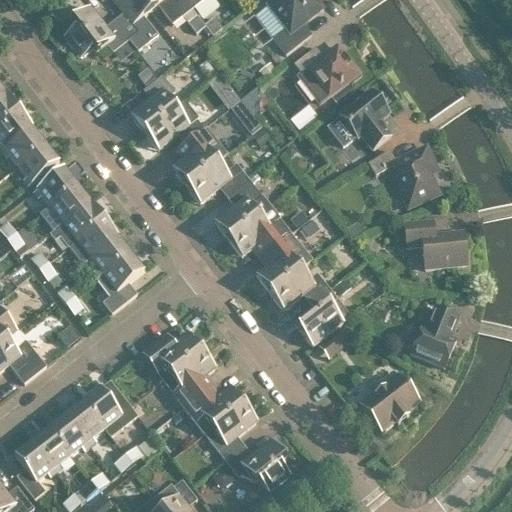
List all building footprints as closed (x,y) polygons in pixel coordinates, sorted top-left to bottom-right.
[(148,21),(155,15),(142,0),(114,0),(128,18),(119,25),(134,44),(133,44),(143,56),(163,40),(148,21)] [(142,0),(155,15),(162,10),(177,29),(187,21),(200,38),(210,30),(209,29),(197,13),(186,0),(142,0)] [(186,0),(197,13),(213,0),(186,0)] [(278,43),(290,60),(316,40),(307,29),(328,13),(317,0),(282,0),(271,9),(290,33),(278,43)] [(118,57),(133,44),(134,44),(119,25),(110,32),(94,12),(76,26),(81,32),(69,41),(85,62),(97,52),(101,58),(112,49),(118,57)] [(218,40),(227,33),(218,22),(209,29),(210,30),(218,40)] [(333,101),(363,78),(343,51),(328,62),(320,52),(298,69),(307,80),(313,75),(333,101)] [(214,52),(205,59),(215,72),(224,65),(214,52)] [(274,67),(263,75),(270,83),(280,75),(274,67)] [(154,73),(142,82),(149,90),(161,81),(154,73)] [(239,79),(228,83),(233,99),(244,96),(239,79)] [(149,137),(180,113),(172,102),(180,96),(167,80),(148,95),(155,104),(135,120),(149,137)] [(0,106),(10,99),(9,98),(0,86),(0,106)] [(354,88),(336,101),(341,109),(359,95),(354,88)] [(366,140),(377,155),(396,140),(385,126),(394,118),(376,95),(344,119),(363,143),(366,140)] [(0,134),(24,115),(10,98),(9,98),(10,99),(0,106),(0,134)] [(255,104),(255,111),(259,116),(265,117),(270,113),(271,106),(267,101),(261,100),(255,104)] [(179,142),(187,151),(209,134),(196,118),(189,123),(180,113),(149,137),(163,155),(179,142)] [(1,151),(6,157),(37,133),(37,134),(38,133),(24,115),(0,134),(0,141),(5,148),(1,151)] [(266,132),(256,140),(264,151),(275,143),(266,132)] [(14,160),(23,171),(50,150),(37,134),(37,133),(6,157),(11,163),(14,160)] [(177,173),(191,191),(222,166),(230,161),(209,134),(187,151),(194,160),(177,173)] [(296,148),(288,154),(294,162),(301,156),(296,148)] [(37,189),(64,168),(50,150),(23,171),(31,182),(28,185),(32,191),(36,188),(37,189)] [(401,166),(394,155),(373,168),(380,180),(394,172),(413,213),(444,199),(432,173),(439,170),(431,152),(401,166)] [(221,195),(228,205),(254,185),(241,169),(231,177),(222,166),(191,191),(205,208),(221,195)] [(55,212),(82,191),(68,173),(41,194),(41,195),(38,198),(42,204),(46,201),(55,212)] [(219,227),(233,244),(275,212),(254,185),(228,205),(236,214),(219,227)] [(82,191),(55,212),(45,220),(58,237),(64,232),(95,208),(95,207),(82,191)] [(73,235),(81,246),(109,224),(95,207),(95,208),(64,232),(69,238),(73,235)] [(263,249),(270,258),(292,241),(280,225),(283,222),(275,212),(233,244),(246,262),(263,249)] [(305,215),(294,223),(300,231),(311,222),(305,215)] [(81,246),(74,252),(87,269),(91,266),(122,242),(122,243),(123,242),(109,224),(81,246)] [(317,224),(306,232),(313,242),(324,234),(317,224)] [(428,251),(430,274),(471,270),(468,237),(439,240),(437,226),(409,229),(411,253),(428,251)] [(361,227),(351,232),(356,243),(367,237),(361,227)] [(12,245),(20,239),(12,228),(3,234),(12,245)] [(261,280),(274,298),(306,273),(317,265),(295,238),(292,241),(270,258),(278,267),(261,280)] [(20,239),(12,245),(20,257),(29,250),(20,239)] [(99,269),(108,280),(135,259),(122,243),(122,242),(91,266),(96,272),(99,269)] [(44,275),(53,268),(44,257),(35,264),(44,275)] [(135,259),(108,280),(101,286),(114,303),(108,308),(117,319),(142,300),(133,289),(149,277),(135,259)] [(53,268),(44,275),(52,286),(61,279),(53,268)] [(305,302),(312,312),(334,295),(322,278),(314,284),(306,273),(274,298),(288,316),(305,302)] [(349,283),(338,291),(345,300),(356,292),(349,283)] [(70,309),(79,302),(70,291),(62,298),(70,309)] [(319,321),(303,334),(317,352),(343,332),(348,328),(356,322),(342,304),(334,295),(312,312),(319,321)] [(79,302),(70,309),(79,320),(88,314),(79,302)] [(0,352),(22,335),(1,309),(0,309),(0,352)] [(415,359),(449,373),(461,345),(455,342),(464,321),(440,312),(432,333),(427,331),(415,359)] [(333,364),(359,344),(350,331),(323,351),(333,364)] [(22,335),(0,352),(0,381),(14,370),(29,389),(51,372),(22,335)] [(162,363),(175,380),(207,356),(193,338),(173,353),(166,344),(147,359),(154,369),(162,363)] [(181,403),(189,413),(219,389),(212,380),(220,373),(207,356),(175,380),(188,397),(181,403)] [(365,409),(387,437),(400,426),(402,429),(413,421),(411,418),(425,407),(402,379),(365,409)] [(88,407),(109,434),(115,442),(142,421),(115,386),(88,407)] [(189,413),(196,422),(209,439),(248,409),(235,392),(226,398),(219,389),(189,413)] [(98,443),(109,434),(88,407),(71,420),(95,451),(101,447),(98,443)] [(262,427),(248,409),(209,439),(230,466),(249,452),(242,442),(262,427)] [(89,456),(95,451),(71,420),(54,434),(75,461),(86,452),(89,456)] [(64,469),(75,461),(54,434),(37,447),(61,478),(67,473),(64,469)] [(256,461),(249,452),(230,466),(243,483),(250,477),(259,488),(264,484),(271,492),(277,493),(291,483),(292,476),(285,468),(291,463),(276,445),(256,461)] [(19,461),(30,474),(21,482),(39,505),(49,497),(42,487),(52,479),(55,483),(61,478),(37,447),(19,461)] [(129,460),(136,469),(148,461),(141,452),(129,460)] [(136,469),(129,460),(118,469),(125,478),(136,469)] [(95,487),(102,496),(113,487),(107,478),(95,487)] [(0,511),(36,511),(21,492),(12,499),(0,483),(0,511)] [(187,486),(177,494),(174,490),(157,503),(163,511),(192,511),(201,505),(187,486)] [(102,496),(95,487),(84,496),(91,505),(102,496)] [(81,511),(85,509),(78,500),(67,509),(69,511),(81,511)] [(163,511),(157,503),(145,511),(163,511)]
